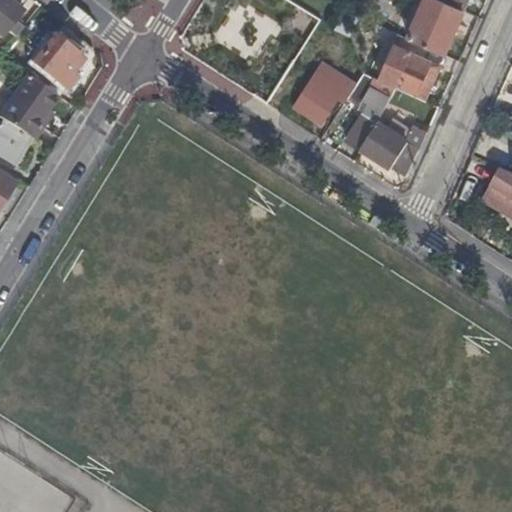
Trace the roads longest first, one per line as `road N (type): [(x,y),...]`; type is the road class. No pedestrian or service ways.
road 1 (residential): [(139,55),(415,236)]
road 2 (residential): [(139,55),(0,289)]
road 3 (residential): [(511,15),(415,236)]
